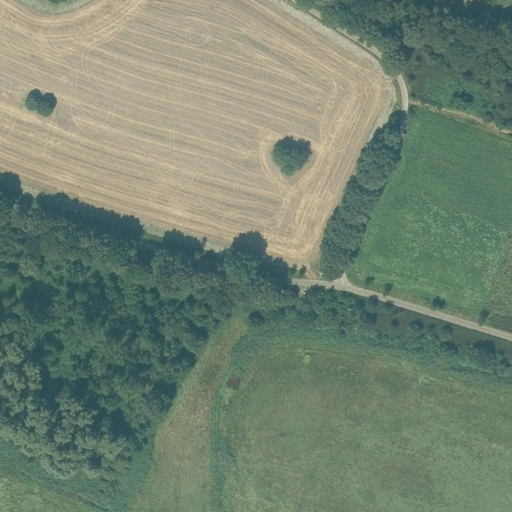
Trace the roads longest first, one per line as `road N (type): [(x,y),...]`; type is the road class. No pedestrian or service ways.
road 1 (unclassified): [(339,285),(246,275),(0,199)]
road 2 (unclassified): [(339,285),(405,101),(393,67),(377,52),(296,0)]
road 3 (unclassified): [(511,337),(339,285)]
